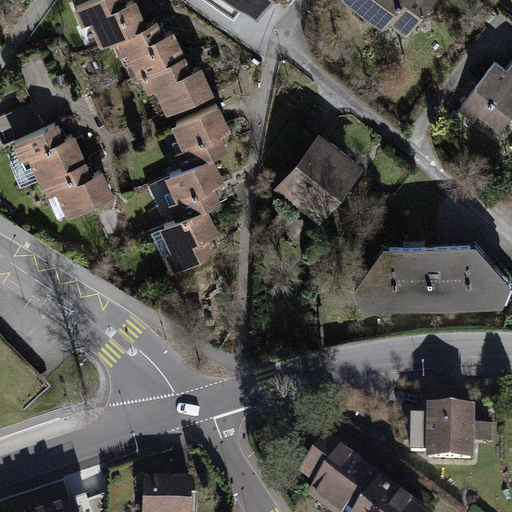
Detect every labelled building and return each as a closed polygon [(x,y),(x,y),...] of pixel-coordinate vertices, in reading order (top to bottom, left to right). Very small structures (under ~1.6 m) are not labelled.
[(131,0),(128,1),(127,0),(86,0),(77,4),(86,25),(96,21),(105,43),(151,24),(141,0),(131,0)] [(229,0),(262,23),(277,0),(229,0)] [(412,40),(445,0),(345,0),(388,35),(395,26),(412,40)] [(143,73),(187,55),(178,34),(163,40),(156,23),(114,41),(123,61),(134,56),(141,74),(143,73)] [(501,143),(511,128),(511,51),(508,48),(460,113),(501,143)] [(174,112),(221,92),(207,59),(193,64),(189,54),(187,55),(143,73),(152,94),(164,89),(174,112)] [(232,127),(220,100),(171,121),(182,147),(175,150),(182,166),(214,152),(228,146),(222,131),(232,127)] [(87,161),(75,138),(67,142),(60,126),(15,147),(23,163),(30,160),(40,182),(42,182),(87,161)] [(325,222),(369,168),(323,131),(279,184),(325,222)] [(225,178),(214,152),(182,166),(166,173),(176,198),(169,202),(175,217),(208,203),(221,197),(215,182),(225,178)] [(115,198),(104,175),(95,179),(87,161),(42,182),(50,200),(59,195),(70,218),(115,198)] [(163,252),(170,270),(216,250),(209,234),(220,229),(208,203),(175,217),(160,223),(171,248),(163,252)] [(503,300),(509,280),(472,239),(383,242),(353,287),(361,309),(503,300)] [(424,461),(473,461),(474,443),(492,443),(492,430),(492,421),(473,420),(473,407),(425,406),(425,417),(408,416),(408,453),(424,453),(424,461)] [(422,511),(325,442),(301,475),(315,485),(305,498),(324,511),(422,511)] [(191,511),(193,479),(144,478),(143,511),(191,511)] [(103,511),(104,495),(53,511),(103,511)]
